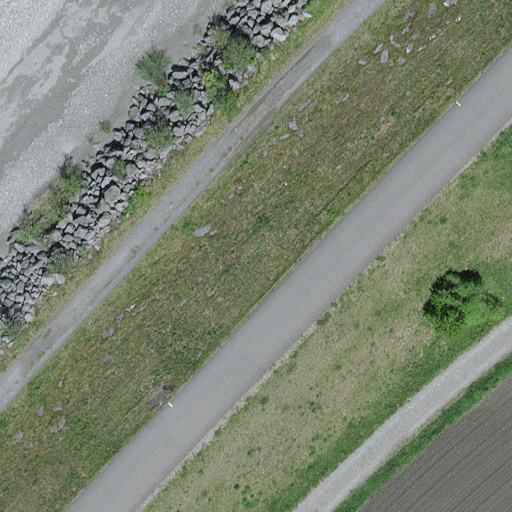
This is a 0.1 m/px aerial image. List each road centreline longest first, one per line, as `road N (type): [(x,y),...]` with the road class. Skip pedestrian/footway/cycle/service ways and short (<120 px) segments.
road 1 (unclassified): [(511,86),(96,511)]
road 2 (track): [(0,399),(181,193),(369,0)]
road 3 (track): [(511,334),(412,414),(315,511)]
